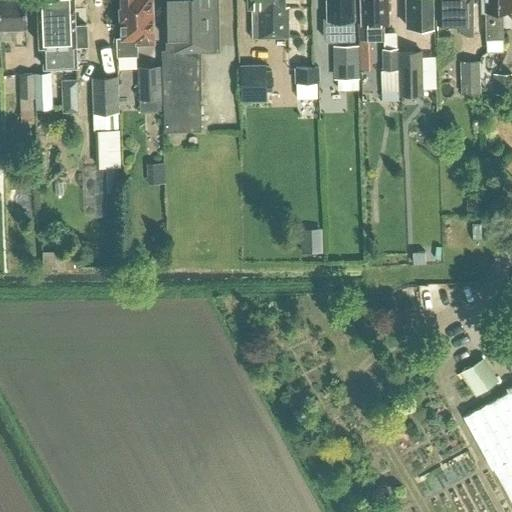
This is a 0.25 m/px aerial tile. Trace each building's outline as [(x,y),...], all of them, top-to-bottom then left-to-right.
[(25,0),(0,0),(0,27),(12,27),(15,45),(28,44),(25,0)] [(42,45),(43,67),(77,66),(76,44),(87,44),(86,24),(75,25),(74,0),(38,0),(40,45),(42,45)] [(121,20),(122,38),(117,38),(117,56),(137,55),(136,44),(155,43),(152,0),(121,0),(122,7),(119,7),(120,20),(121,20)] [(201,129),(200,116),(198,50),(220,50),(218,0),(173,0),(174,10),(166,11),(168,48),(163,48),(165,130),(201,129)] [(283,0),(247,0),(248,7),(251,7),(252,37),(287,37),(287,6),(284,6),(283,0)] [(347,19),(354,18),(353,0),(326,0),(327,19),(334,19),(334,34),(347,34),(347,19)] [(388,10),(390,8),(390,3),(388,1),(387,0),(361,0),(362,24),(367,24),(367,41),(384,40),(384,23),(388,23),(388,10)] [(406,0),(407,27),(433,27),(432,0),(406,0)] [(473,36),(473,24),(472,0),(436,0),(437,25),(460,24),(460,32),(468,36),(473,36)] [(502,11),(511,11),(511,7),(511,5),(511,0),(481,0),(482,11),(485,11),(486,39),(503,39),(502,11)] [(358,40),(335,40),(336,77),(359,76),(358,40)] [(397,69),(397,47),(382,48),(383,69),(397,69)] [(422,93),(421,50),(398,50),(399,94),(422,93)] [(460,60),(461,92),(480,92),(480,60),(460,60)] [(267,100),(266,63),(240,64),(241,101),(267,100)] [(137,66),(138,99),(162,98),(161,65),(137,66)] [(319,66),(295,67),(295,82),(320,81),(319,66)] [(35,97),(34,72),(19,73),(19,97),(35,97)] [(52,108),(50,72),(34,72),(35,97),(35,109),(52,108)] [(92,76),(93,112),(118,111),(117,75),(92,76)] [(57,78),(59,110),(75,109),(74,77),(57,78)] [(95,129),(96,166),(120,165),(119,128),(95,129)] [(164,162),(147,163),(148,184),(165,183),(164,162)] [(466,196),(467,213),(483,212),(483,196),(466,196)] [(322,234),(307,234),(308,252),(323,251),(322,234)] [(73,249),(42,250),(43,268),(73,267),(73,249)] [(425,251),(413,252),(414,264),(425,263),(425,251)] [(483,355),(459,371),(475,395),(499,379),(483,355)] [(511,383),(506,387),(508,390),(464,415),(511,502),(511,383)]
